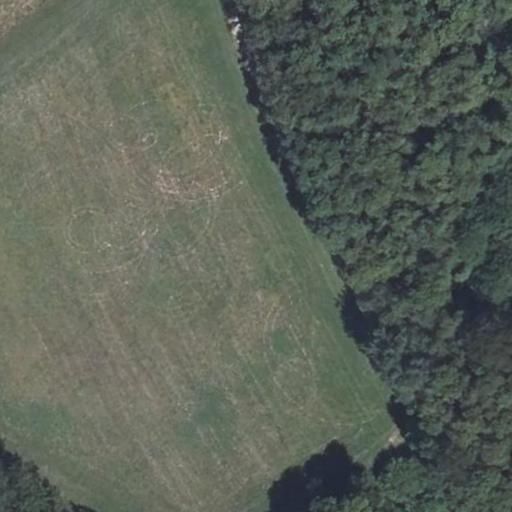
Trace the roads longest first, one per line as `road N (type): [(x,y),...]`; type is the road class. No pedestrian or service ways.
road 1 (track): [(485,449),(384,343),(265,93),(242,0)]
road 2 (track): [(380,511),(485,449)]
